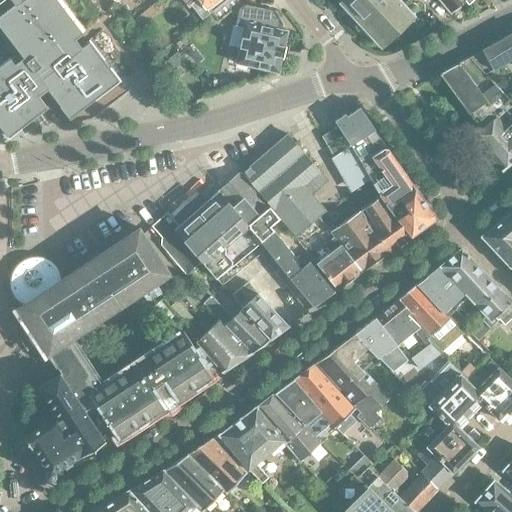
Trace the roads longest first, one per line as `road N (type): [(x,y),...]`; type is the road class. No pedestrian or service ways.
road 1 (residential): [(29,511),(178,429),(453,228)]
road 2 (tertiary): [(0,164),(186,127),(340,79)]
road 3 (residential): [(466,216),(369,82)]
road 4 (tertiary): [(369,82),(511,17)]
road 5 (residential): [(432,511),(511,422)]
